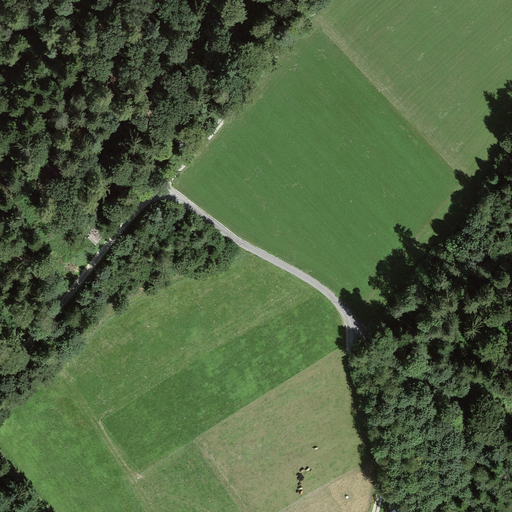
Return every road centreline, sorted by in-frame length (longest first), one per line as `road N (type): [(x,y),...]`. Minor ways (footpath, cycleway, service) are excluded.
road 1 (track): [(160,184),(324,0)]
road 2 (track): [(0,362),(55,313),(160,184)]
road 3 (track): [(351,319),(313,282),(228,235),(160,184)]
road 4 (track): [(351,319),(391,360),(443,388),(511,447)]
road 5 (track): [(375,511),(381,458),(349,344),(351,319)]
